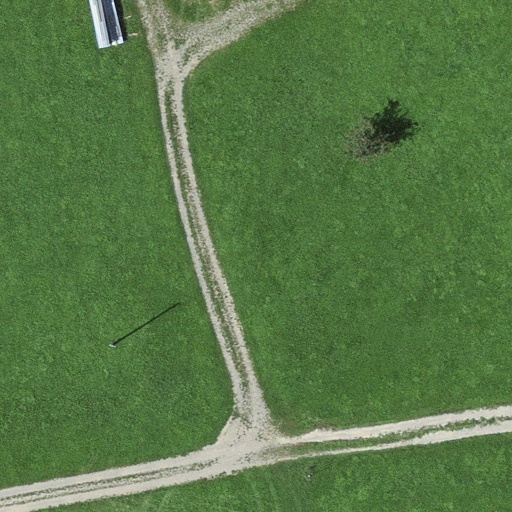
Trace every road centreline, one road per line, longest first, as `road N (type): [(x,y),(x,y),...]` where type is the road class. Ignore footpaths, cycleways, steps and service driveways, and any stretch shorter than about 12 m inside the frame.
road 1 (track): [(265,452),(195,226),(166,42),(150,0)]
road 2 (track): [(0,498),(265,452)]
road 3 (track): [(265,452),(511,418)]
road 4 (track): [(280,0),(169,59)]
